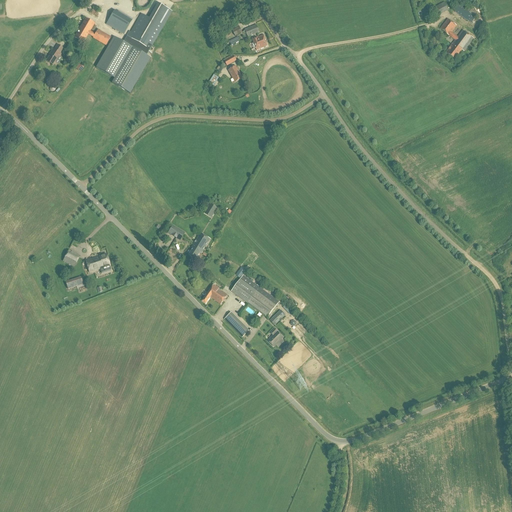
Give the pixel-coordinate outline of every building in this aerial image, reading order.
[(151,4),(151,2),(151,1),(150,0),(138,0),(139,0),(138,1),(138,3),(139,5),(139,6),(141,7),(142,8),(143,9),(144,9),(145,9),(146,9),(148,8),(149,8),(150,7),(151,5),(151,4)] [(433,8),(438,16),(449,10),(444,2),(433,8)] [(172,11),(170,10),(159,4),(150,19),(141,14),(130,33),(128,31),(125,36),(126,36),(123,42),(147,56),(150,50),(172,11)] [(471,9),(469,11),(459,4),(454,11),(466,21),(467,20),(472,24),(478,15),(471,9)] [(106,25),(124,35),(133,19),(118,11),(118,12),(114,10),(106,24),(106,25)] [(95,33),(90,30),(94,24),(85,18),(74,38),(83,43),(88,34),(93,37),(93,38),(106,46),(111,37),(100,31),(100,30),(98,29),(95,33)] [(449,36),(455,40),(446,53),(454,60),(462,50),(464,52),(473,39),(463,30),(458,37),(451,32),(456,26),(448,19),(440,29),(449,36)] [(245,29),(248,37),(259,33),(256,25),(245,29)] [(232,31),(235,37),(242,33),(240,27),(232,31)] [(265,40),(266,40),(264,35),(252,39),(257,50),(268,46),(265,40)] [(114,37),(109,47),(96,68),(114,79),(111,83),(130,94),(150,58),(147,56),(123,42),(114,37)] [(238,37),(229,41),(232,46),(240,41),(238,37)] [(47,61),(53,65),(54,62),(55,63),(60,54),(63,48),(57,45),(54,50),(53,49),(50,53),(51,54),(47,61)] [(225,61),(221,63),(223,67),(227,65),(236,60),(234,56),(225,61)] [(84,67),(80,64),(76,68),(80,72),(84,67)] [(236,66),(234,68),(229,71),(235,82),(243,78),(236,66)] [(210,206),(205,213),(212,217),(216,210),(210,206)] [(168,233),(180,241),(185,233),(173,225),(168,233)] [(201,234),(194,245),(193,247),(194,247),(188,255),(196,260),(201,253),(202,254),(210,239),(201,234)] [(80,256),(69,250),(62,262),(74,268),(80,256)] [(107,255),(99,257),(99,256),(85,261),(89,273),(103,269),(102,267),(110,264),(107,255)] [(244,275),(240,280),(231,292),(267,318),(276,306),(280,302),(244,275)] [(84,285),(82,278),(65,283),(68,290),(84,285)] [(214,285),(208,292),(202,302),(206,304),(211,298),(221,305),(228,295),(219,289),(214,285)] [(232,312),(224,320),(242,338),(249,331),(232,312)] [(294,328),(299,333),(304,328),(299,323),(294,328)] [(278,332),(275,329),(271,333),(273,336),(268,341),(274,347),(283,338),(278,332)]
